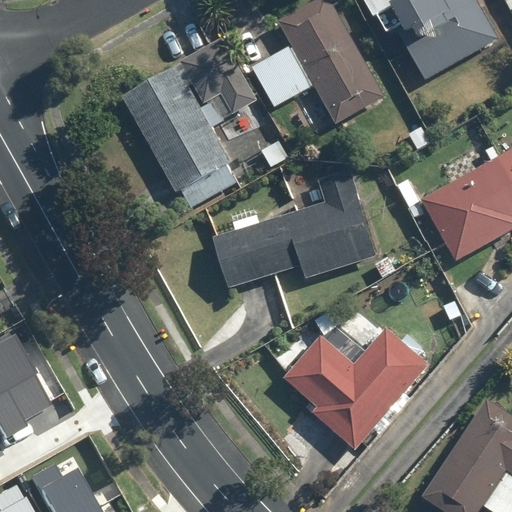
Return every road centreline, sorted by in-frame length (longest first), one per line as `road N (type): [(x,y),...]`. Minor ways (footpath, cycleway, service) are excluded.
road 1 (tertiary): [(0,134),(142,388),(240,511)]
road 2 (residential): [(0,66),(116,0)]
